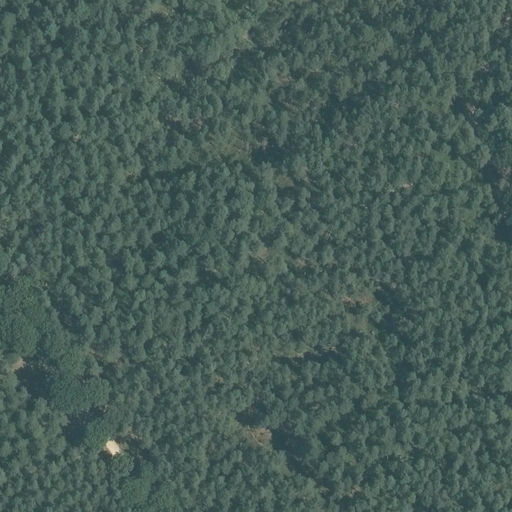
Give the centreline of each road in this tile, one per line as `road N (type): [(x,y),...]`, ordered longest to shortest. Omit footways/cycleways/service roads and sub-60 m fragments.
road 1 (track): [(0,303),(95,425),(144,511)]
road 2 (track): [(511,229),(470,103),(511,17)]
